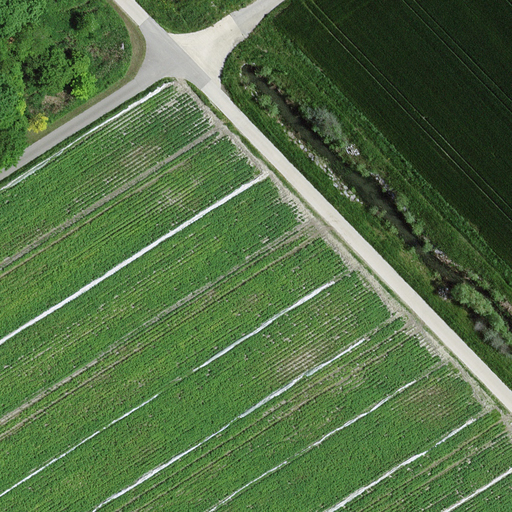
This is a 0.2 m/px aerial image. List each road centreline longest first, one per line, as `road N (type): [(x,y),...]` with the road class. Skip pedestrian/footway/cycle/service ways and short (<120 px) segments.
road 1 (track): [(511,403),(123,0)]
road 2 (unclassified): [(0,173),(276,0)]
